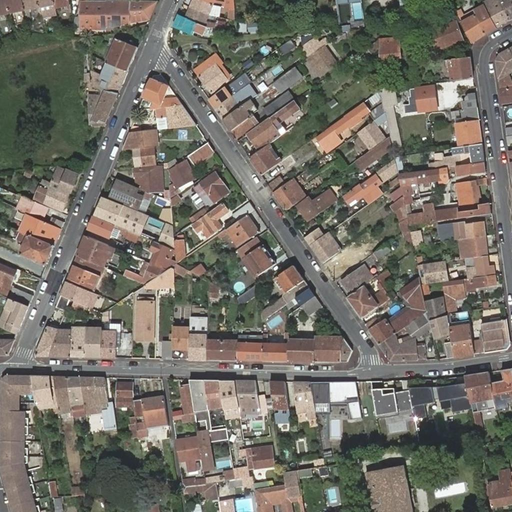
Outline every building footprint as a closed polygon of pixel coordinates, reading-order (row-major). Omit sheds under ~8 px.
[(0,0),(0,14),(8,13),(11,12),(8,0),(0,0)] [(23,10),(26,10),(23,0),(8,0),(11,12),(15,12),(17,11),(23,10)] [(23,0),(26,10),(28,20),(32,19),(30,9),(37,7),(39,13),(42,12),(40,7),(39,0),(23,0)] [(46,14),(53,12),(51,4),(55,3),(54,0),(39,0),(40,7),(44,6),(46,14)] [(149,20),(150,21),(158,1),(144,1),(131,1),(115,1),(106,0),(106,1),(100,1),(85,1),(81,1),(81,15),(79,15),(79,16),(76,15),(75,22),(73,27),(75,27),(82,27),(82,29),(85,29),(107,29),(107,28),(119,27),(130,25),(130,22),(149,19),(149,20)] [(202,0),(194,0),(191,8),(209,15),(216,16),(219,17),(223,7),(219,6),(218,6),(213,4),(202,0)] [(353,25),(365,24),(362,0),(336,0),(340,25),(353,25)] [(499,0),(487,0),(484,2),(487,6),(497,26),(510,20),(499,0)] [(511,0),(499,0),(510,20),(511,18),(511,0)] [(487,6),(475,12),(477,15),(486,32),(497,26),(487,6)] [(224,18),(235,20),(234,9),(227,7),(224,18)] [(221,29),(224,18),(219,17),(216,16),(209,15),(191,8),(187,18),(204,26),(208,27),(216,28),(221,29)] [(457,15),(471,42),(486,32),(477,15),(467,20),(463,12),(457,15)] [(204,26),(187,18),(179,14),(174,26),(191,33),(194,27),(205,32),(208,27),(204,26)] [(437,50),(463,40),(456,22),(430,31),(437,50)] [(249,24),(250,32),(258,31),(257,23),(249,24)] [(317,38),(311,43),(316,49),(322,45),(317,38)] [(118,39),(107,63),(128,72),(139,47),(118,39)] [(399,39),(379,40),(379,41),(379,51),(380,68),(399,67),(399,59),(400,58),(399,39)] [(379,41),(368,49),(373,55),(379,51),(379,41)] [(335,63),(322,45),(316,49),(307,57),(320,74),(335,63)] [(496,60),(500,88),(511,86),(511,85),(505,74),(511,70),(511,52),(510,48),(500,53),(496,60)] [(195,70),(212,93),(229,81),(219,68),(225,63),(218,53),(195,70)] [(453,81),(474,78),(471,59),(445,62),(446,68),(451,68),(453,81)] [(244,65),(248,71),(256,65),(252,60),(244,65)] [(96,79),(94,78),(94,86),(104,88),(120,92),(128,72),(107,63),(102,75),(98,74),(96,79)] [(275,84),(282,94),(304,77),(298,68),(275,84)] [(239,78),(210,99),(216,109),(244,88),(246,87),(239,78)] [(170,86),(152,79),(140,109),(154,108),(157,102),(162,104),(170,86)] [(502,103),(511,101),(511,86),(500,88),(502,103)] [(405,114),(436,110),(433,87),(410,91),(411,98),(409,99),(410,106),(404,107),(405,114)] [(91,121),(108,120),(120,92),(104,88),(102,94),(101,98),(90,97),(91,121)] [(244,88),(216,109),(224,120),(243,105),(252,99),(244,88)] [(393,148),(396,158),(403,157),(404,157),(394,107),(398,106),(394,88),(381,90),(384,103),(386,113),(388,123),(391,137),(393,148)] [(264,109),(270,118),(294,101),(296,100),(290,92),(264,109)] [(243,105),(249,112),(257,106),(252,99),(243,105)] [(464,110),(478,108),(477,99),(463,101),(464,110)] [(257,147),(260,150),(270,143),(281,135),(276,126),(300,109),(294,101),(270,118),(248,134),(257,147)] [(376,119),(386,113),(384,103),(371,112),(376,119)] [(243,105),(224,120),(236,138),(259,121),(253,112),(250,114),(249,112),(243,105)] [(161,108),(157,108),(158,118),(169,117),(170,128),(197,125),(184,106),(161,108)] [(364,113),(359,106),(344,116),(345,118),(318,137),(329,152),(344,142),(337,133),(364,113)] [(460,148),(483,144),(478,108),(464,110),(462,110),(464,120),(457,121),(460,148)] [(388,123),(386,113),(376,119),(374,121),(376,123),(380,129),(388,123)] [(360,134),(370,148),(386,138),(380,129),(376,123),(360,134)] [(157,130),(130,133),(123,148),(134,147),(136,167),(157,164),(155,146),(159,145),(157,130)] [(363,170),(393,148),(391,137),(356,161),(363,170)] [(214,149),(208,141),(193,150),(199,158),(214,149)] [(250,157),(262,174),(282,160),(280,157),(276,160),(269,150),(272,147),(270,143),(260,150),(250,157)] [(436,156),(438,169),(441,169),(458,166),(486,162),(483,144),(460,148),(452,149),(453,157),(444,158),(444,155),(436,156)] [(276,160),(280,157),(272,147),(269,150),(276,160)] [(193,150),(188,153),(194,162),(199,158),(193,150)] [(403,157),(396,158),(396,159),(398,171),(399,175),(406,174),(403,157)] [(396,159),(380,170),(382,172),(362,186),(361,184),(345,195),(350,203),(358,198),(359,199),(398,171),(396,159)] [(179,188),(197,180),(187,161),(170,171),(179,188)] [(486,162),(458,166),(460,177),(487,173),(486,162)] [(135,168),(135,176),(139,176),(139,187),(151,191),(163,191),(162,166),(149,167),(135,168)] [(47,184),(69,194),(77,177),(78,175),(60,167),(59,170),(53,181),(45,177),(42,182),(47,184)] [(28,169),(25,175),(33,178),(35,172),(28,169)] [(409,221),(410,227),(493,214),(491,203),(476,205),(475,195),(480,195),(479,190),(484,190),(482,180),(455,184),(458,208),(435,211),(434,204),(422,205),(423,213),(413,215),(407,186),(438,181),(444,180),(442,169),(438,169),(406,174),(399,175),(400,176),(401,181),(405,204),(409,221)] [(195,188),(207,206),(210,204),(211,206),(229,193),(216,174),(195,188)] [(281,176),(269,185),(274,192),(286,183),(281,176)] [(274,192),(287,211),(306,196),(293,178),(286,183),(274,192)] [(146,192),(118,180),(111,197),(143,209),(145,205),(141,203),(146,192)] [(396,211),(405,204),(401,181),(399,182),(388,190),(396,201),(391,205),(395,211),(396,211)] [(47,184),(42,182),(35,200),(62,211),(69,194),(47,184)] [(35,200),(0,186),(0,198),(19,207),(18,210),(30,215),(63,229),(69,214),(62,211),(35,200)] [(175,186),(169,188),(171,200),(178,195),(175,186)] [(335,197),(331,190),(322,196),(313,202),(311,199),(310,198),(298,206),(308,221),(340,199),(337,195),(335,197)] [(322,196),(320,193),(311,199),(313,202),(322,196)] [(175,250),(176,251),(175,241),(174,226),(103,197),(95,217),(129,231),(140,236),(156,242),(175,250)] [(239,221),(256,209),(251,202),(234,214),(239,221)] [(405,204),(396,211),(401,224),(409,221),(405,204)] [(205,229),(209,235),(223,226),(219,220),(230,212),(224,205),(194,226),(199,233),(205,229)] [(194,217),(196,221),(208,213),(205,208),(194,217)] [(56,244),(63,229),(30,215),(29,215),(26,222),(29,223),(24,233),(36,238),(37,236),(56,244)] [(227,229),(220,234),(223,238),(230,234),(239,247),(261,233),(250,216),(228,231),(227,229)] [(129,231),(95,217),(90,229),(112,237),(113,236),(115,231),(120,234),(127,236),(129,231)] [(410,227),(409,221),(401,224),(404,231),(410,227)] [(446,230),(448,242),(461,241),(485,237),(483,223),(470,225),(465,226),(465,223),(446,226),(446,230)] [(404,231),(402,233),(410,244),(414,241),(411,231),(410,227),(404,231)] [(305,238),(310,245),(322,237),(317,230),(305,238)] [(414,241),(414,246),(423,243),(420,230),(411,231),(414,241)] [(440,231),(441,243),(448,242),(446,230),(440,231)] [(140,236),(129,231),(127,236),(126,238),(137,243),(140,236)] [(310,245),(323,263),(342,249),(330,231),(322,237),(310,245)] [(24,233),(22,232),(18,242),(26,245),(22,256),(47,266),(55,246),(36,238),(24,233)] [(88,241),(86,240),(78,257),(102,267),(106,259),(109,260),(113,253),(115,248),(90,237),(88,241)] [(242,260),(255,279),(278,264),(259,237),(239,250),(245,258),(242,260)] [(461,241),(463,260),(466,259),(488,256),(485,237),(461,241)] [(176,251),(178,264),(186,258),(185,240),(175,241),(176,251)] [(151,263),(167,270),(175,250),(156,242),(152,251),(156,253),(151,263)] [(391,251),(386,244),(374,252),(379,259),(391,251)] [(348,249),(326,264),(337,279),(359,264),(348,249)] [(120,256),(113,253),(109,260),(106,259),(102,267),(104,268),(106,269),(108,264),(116,267),(120,256)] [(466,259),(468,279),(495,275),(494,266),(489,267),(488,256),(466,259)] [(78,258),(70,278),(90,287),(96,289),(104,268),(98,266),(78,258)] [(14,260),(11,266),(27,273),(29,266),(14,260)] [(147,262),(140,276),(146,278),(151,263),(147,262)] [(421,278),(423,286),(432,284),(443,283),(448,282),(446,262),(419,266),(421,278)] [(125,277),(145,286),(149,283),(168,271),(167,270),(151,263),(146,278),(140,276),(128,271),(125,277)] [(0,290),(8,294),(7,297),(11,298),(30,307),(35,294),(12,285),(17,272),(0,264),(0,290)] [(176,265),(176,272),(186,278),(189,271),(178,264),(176,265)] [(168,271),(149,283),(149,287),(176,288),(176,272),(176,265),(168,271)] [(192,272),(193,273),(200,277),(206,273),(201,266),(192,272)] [(261,313),(261,322),(297,297),(310,288),(295,266),(274,280),(276,283),(280,281),(284,287),(281,290),(284,295),(283,299),(261,313)] [(351,294),(364,285),(371,280),(362,268),(342,281),(351,294)] [(390,275),(386,270),(381,273),(385,280),(390,275)] [(384,287),(388,285),(385,280),(381,273),(377,276),(384,287)] [(468,279),(465,280),(466,286),(470,286),(471,292),(476,291),(476,288),(496,285),(495,275),(468,279)] [(396,334),(407,326),(428,311),(427,303),(426,297),(423,286),(421,278),(402,290),(414,308),(409,311),(390,323),(387,319),(381,322),(379,318),(366,326),(380,345),(396,334)] [(448,282),(443,283),(446,300),(449,315),(458,313),(456,298),(464,297),(464,293),(471,292),(470,286),(466,286),(465,280),(448,282)] [(119,303),(68,282),(62,296),(71,300),(76,302),(88,308),(104,313),(119,303)] [(219,287),(209,282),(209,299),(219,299),(219,287)] [(258,284),(238,297),(239,298),(239,308),(259,297),(258,284)] [(423,286),(426,297),(434,295),(432,284),(423,286)] [(347,297),(354,308),(371,296),(364,285),(351,294),(347,297)] [(354,308),(361,318),(396,295),(388,285),(384,287),(371,296),(354,308)] [(310,288),(297,297),(303,306),(316,296),(310,288)] [(414,308),(402,290),(398,294),(409,311),(414,308)] [(71,300),(62,296),(58,308),(67,311),(71,300)] [(316,296),(303,306),(310,316),(323,306),(316,296)] [(30,307),(11,298),(2,321),(9,324),(7,330),(18,334),(30,307)] [(428,311),(431,324),(432,326),(447,323),(443,299),(427,303),(428,311)] [(489,302),(489,308),(505,306),(504,300),(489,302)] [(88,308),(76,302),(75,306),(88,311),(88,308)] [(156,303),(140,302),(140,339),(155,340),(156,303)] [(428,311),(407,326),(412,334),(415,332),(419,334),(431,324),(428,311)] [(474,342),(475,354),(507,349),(511,345),(507,320),(482,324),(484,340),(474,342)] [(38,356),(51,356),(59,330),(57,330),(50,326),(38,356)] [(453,340),(456,356),(475,354),(474,342),(471,326),(451,329),(453,340)] [(104,332),(104,328),(88,328),(88,330),(88,357),(103,357),(104,332)] [(176,328),(175,342),(175,349),(192,350),(192,333),(192,328),(176,328)] [(51,356),(72,357),(73,330),(59,330),(51,356)] [(72,357),(88,357),(88,330),(73,330),(72,357)] [(118,332),(104,332),(103,357),(117,358),(118,332)] [(209,333),(192,333),(192,350),(192,359),(209,359),(209,340),(209,333)] [(400,345),(396,334),(380,345),(390,360),(427,359),(427,344),(418,346),(417,340),(413,337),(407,339),(408,343),(400,345)] [(239,338),(239,340),(239,360),(265,361),(263,338),(239,338)] [(263,338),(265,361),(290,361),(290,346),(267,345),(267,339),(263,338)] [(316,341),(316,362),(348,362),(353,349),(345,338),(316,338),(316,341)] [(0,354),(9,355),(15,341),(0,340),(0,354)] [(209,340),(209,359),(239,360),(239,340),(209,340)] [(445,341),(448,357),(456,356),(453,340),(445,341)] [(290,346),(290,361),(316,362),(316,341),(290,341),(290,346)] [(166,342),(166,359),(175,359),(175,349),(175,342),(166,342)] [(492,383),(498,408),(509,406),(508,403),(511,401),(511,367),(502,369),(505,381),(492,383)] [(478,431),(479,433),(484,432),(477,402),(487,400),(489,410),(498,408),(492,383),(490,371),(467,375),(468,382),(474,408),(478,431)] [(40,511),(39,506),(35,507),(32,493),(35,492),(31,476),(27,477),(24,465),(28,465),(28,449),(25,448),(25,435),(29,435),(29,419),(25,418),(26,412),(19,411),(20,394),(35,394),(33,376),(8,375),(4,380),(1,466),(13,511),(40,511)] [(55,376),(33,376),(35,394),(37,408),(59,405),(55,376)] [(69,377),(55,376),(59,405),(73,403),(69,377)] [(82,377),(69,377),(73,403),(75,414),(75,417),(88,415),(82,377)] [(82,377),(88,415),(105,412),(108,430),(118,428),(114,403),(109,403),(105,378),(82,377)] [(208,421),(209,430),(199,432),(200,437),(204,460),(205,470),(215,468),(211,440),(230,437),(228,428),(214,430),(211,411),(206,379),(191,379),(192,387),(198,422),(198,423),(208,421)] [(206,379),(211,411),(214,411),(213,402),(224,400),(221,380),(206,379)] [(224,400),(226,409),(227,418),(242,416),(237,380),(221,380),(224,400)] [(260,400),(257,380),(237,380),(242,416),(242,418),(247,418),(246,414),(262,414),(261,411),(260,400)] [(274,398),(276,410),(291,410),(286,381),(271,381),(274,398)] [(317,412),(312,382),(296,381),(299,413),(317,412)] [(319,382),(312,382),(317,412),(332,411),(332,403),(349,402),(352,419),(364,417),(357,381),(319,382)] [(410,387),(411,390),(414,409),(415,419),(428,416),(425,403),(436,401),(435,398),(440,397),(441,400),(451,399),(454,411),(474,408),(468,382),(443,386),(438,386),(439,390),(434,391),(433,386),(410,387)] [(134,402),(134,385),(120,383),(120,396),(118,396),(118,406),(135,406),(134,402)] [(198,422),(192,387),(183,388),(188,418),(184,418),(184,420),(184,424),(198,422)] [(411,390),(396,393),(395,388),(373,389),(378,416),(403,411),(414,409),(411,390)] [(137,419),(140,438),(150,436),(148,429),(171,425),(166,397),(134,402),(135,406),(137,419)] [(274,398),(267,399),(268,410),(276,410),(274,398)] [(267,399),(260,400),(261,411),(268,410),(267,399)] [(213,402),(214,411),(226,409),(224,400),(213,402)] [(73,403),(59,405),(61,415),(75,414),(73,403)] [(132,419),(135,439),(140,438),(137,419),(132,419)] [(255,430),(244,432),(245,440),(256,438),(255,430)] [(177,441),(181,464),(189,463),(191,473),(199,471),(197,461),(204,460),(200,437),(177,441)] [(247,449),(250,470),(276,466),(273,445),(247,449)] [(327,460),(299,464),(300,471),(328,467),(327,460)] [(374,511),(414,511),(407,466),(368,473),(374,511)] [(236,473),(235,469),(227,470),(228,474),(225,475),(226,481),(236,479),(236,473)] [(284,472),(286,484),(288,497),(302,495),(298,470),(284,472)] [(489,484),(494,507),(511,502),(511,475),(511,470),(499,472),(502,481),(489,484)] [(251,477),(244,478),(246,488),(256,486),(254,476),(251,477)] [(184,485),(188,487),(207,484),(206,478),(184,480),(184,485)] [(57,482),(49,483),(52,498),(60,498),(57,482)] [(218,482),(208,484),(209,492),(205,492),(207,499),(209,499),(220,497),(219,486),(218,482)] [(222,494),(229,493),(227,483),(220,484),(222,494)] [(209,492),(208,484),(207,484),(188,487),(185,491),(186,495),(205,492),(209,492)] [(286,484),(256,489),(258,511),(272,511),(270,499),(282,497),(288,496),(286,484)] [(86,487),(72,488),(74,496),(87,495),(86,487)] [(54,499),(55,511),(63,511),(62,498),(54,499)] [(235,511),(235,499),(221,501),(222,511),(235,511)]
